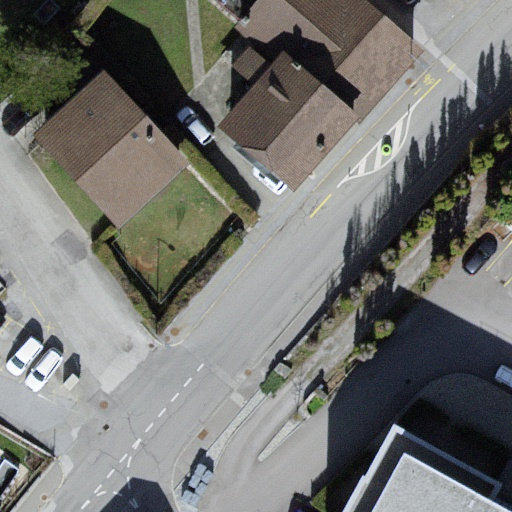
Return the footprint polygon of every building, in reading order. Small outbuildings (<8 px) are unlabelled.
[(339,0),(245,0),(216,33),(250,58),(347,126),(409,59),(339,0)] [(406,0),(414,9),(423,0),(406,0)] [(250,58),(197,126),(287,195),(347,126),(250,58)] [(84,75),(18,127),(61,191),(104,229),(171,166),(84,75)] [(507,486),(395,425),(346,511),(511,511),(511,508),(498,501),(507,486)]
